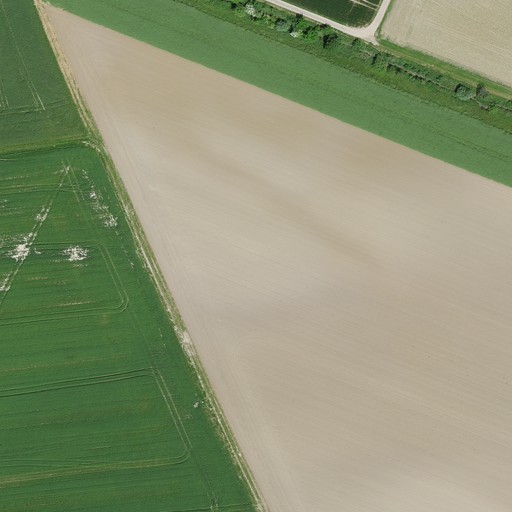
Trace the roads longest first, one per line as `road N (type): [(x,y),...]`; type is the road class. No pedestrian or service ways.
road 1 (track): [(0,152),(94,141),(267,511)]
road 2 (track): [(271,0),(367,34),(388,0)]
